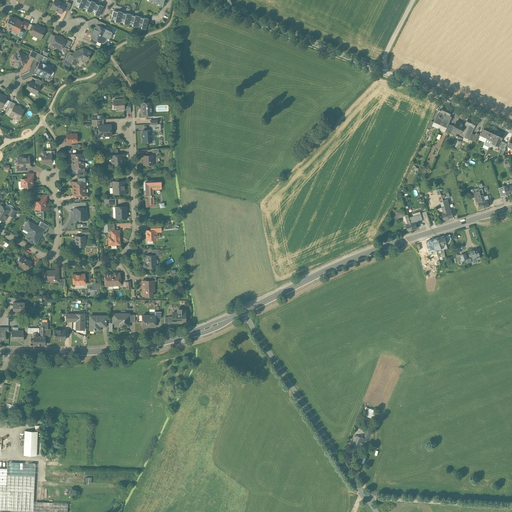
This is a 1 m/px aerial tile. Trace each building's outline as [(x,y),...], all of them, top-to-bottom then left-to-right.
[(80,0),(79,3),(78,7),(82,9),(84,5),(86,0),(80,0)] [(88,7),(86,11),(91,13),(92,9),(95,4),(95,2),(91,0),(90,2),(88,7)] [(65,4),(57,1),(56,4),(53,2),(51,8),(61,13),(63,10),(65,4)] [(66,1),(65,4),(63,10),(67,12),(71,4),(66,1)] [(96,11),(94,14),(99,16),(103,6),(99,4),(98,5),(96,11)] [(5,27),(11,30),(17,19),(11,16),(5,27)] [(24,22),(17,19),(11,30),(12,31),(11,32),(16,35),(17,33),(18,34),(21,27),(24,22)] [(40,28),(35,25),(35,26),(32,32),(31,34),(38,38),(39,39),(40,39),(41,39),(42,38),(41,37),(45,29),(40,27),(40,28)] [(97,25),(96,27),(94,28),(92,31),(106,37),(109,39),(112,32),(104,28),(97,25)] [(106,37),(92,31),(91,33),(92,35),(91,38),(97,41),(100,42),(101,40),(104,42),(106,37)] [(55,35),(51,44),(50,43),(48,47),(53,49),(55,46),(59,48),(61,44),(63,45),(65,40),(62,38),(62,37),(59,36),(59,37),(55,35)] [(79,50),(74,52),(73,53),(71,59),(66,57),(65,59),(75,64),(77,60),(83,59),(86,61),(91,52),(85,49),(84,51),(82,50),(79,51),(79,50)] [(37,53),(32,50),(29,57),(34,59),(37,53)] [(25,55),(19,52),(17,55),(16,55),(14,56),(13,59),(13,60),(16,61),(15,62),(16,64),(19,66),(21,65),(21,63),(23,64),(27,57),(25,57),(25,55)] [(44,56),(37,53),(34,59),(40,62),(42,61),(44,56)] [(42,63),(39,64),(36,69),(37,70),(38,72),(37,73),(43,75),(43,77),(47,78),(48,78),(49,74),(49,73),(49,72),(51,71),(53,68),(42,63)] [(34,84),(30,81),(26,90),(29,91),(30,91),(36,94),(39,86),(34,84)] [(124,99),(113,100),(113,105),(116,105),(116,109),(124,109),(124,99)] [(152,102),(141,103),(142,115),(151,115),(151,107),(152,107),(152,102)] [(14,105),(12,109),(10,115),(9,116),(15,118),(15,117),(19,119),(24,110),(20,108),(20,107),(18,106),(18,107),(14,105)] [(448,107),(443,105),(441,111),(439,110),(434,120),(440,123),(445,114),(448,107)] [(445,114),(440,124),(446,126),(447,126),(448,124),(451,117),(449,116),(445,114)] [(460,134),(460,135),(464,137),(467,131),(473,119),(468,117),(465,124),(463,129),(460,134)] [(473,119),(467,131),(471,134),(477,121),(473,119)] [(464,124),(457,121),(454,126),(452,131),(455,132),(460,134),(463,129),(462,128),(464,124)] [(104,125),(98,125),(99,135),(102,134),(102,136),(110,135),(110,125),(104,125)] [(497,130),(485,125),(480,135),(492,140),(493,141),(497,130)] [(151,130),(142,131),(143,142),(151,142),(151,130)] [(504,133),(497,130),(493,141),(492,140),(491,143),(497,146),(499,146),(501,141),(504,133)] [(77,134),(72,134),(72,133),(70,133),(69,134),(66,135),(66,142),(77,142),(77,140),(78,140),(79,139),(79,136),(78,136),(77,136),(77,134)] [(51,154),(45,154),(45,153),(44,151),(42,151),(41,153),(42,163),(52,163),(51,158),(51,154)] [(117,155),(112,155),(112,166),(122,166),(121,154),(117,155)] [(152,155),(143,156),(144,165),(148,165),(149,166),(152,165),(153,164),(152,160),(153,159),(153,157),(152,156),(152,155)] [(26,156),(17,157),(18,167),(23,167),(30,167),(29,163),(30,162),(30,160),(29,159),(26,159),(26,156)] [(33,178),(27,178),(26,179),(21,179),(21,182),(19,182),(19,188),(31,187),(31,184),(34,181),(33,178)] [(153,180),(143,181),(144,190),(145,190),(145,196),(146,196),(146,198),(151,197),(151,195),(153,195),(153,190),(161,189),(161,181),(153,182),(153,180)] [(124,181),(113,181),(113,194),(124,193),(125,192),(125,190),(124,189),(124,181)] [(504,186),(498,188),(501,197),(507,195),(507,194),(506,193),(504,187),(505,187),(504,186)] [(85,188),(73,188),(73,195),(76,195),(76,199),(87,198),(87,194),(85,194),(85,188)] [(487,195),(484,196),(482,190),(479,191),(482,200),(484,207),(489,206),(487,199),(488,199),(487,195)] [(479,191),(474,193),(477,202),(478,202),(477,202),(482,200),(479,191)] [(146,198),(145,198),(146,206),(154,206),(153,197),(151,197),(146,198)] [(47,204),(47,200),(33,201),(34,209),(39,209),(40,210),(47,210),(46,204),(47,204)] [(9,210),(0,205),(0,218),(3,221),(7,214),(9,210)] [(125,206),(115,207),(116,213),(117,213),(117,218),(122,218),(126,218),(126,208),(125,207),(125,206)] [(446,212),(444,206),(442,207),(443,211),(440,212),(440,214),(442,214),(444,220),(448,219),(446,212)] [(16,210),(11,207),(9,210),(7,214),(12,216),(16,210)] [(75,214),(75,220),(81,220),(82,219),(86,219),(86,215),(85,214),(85,208),(74,208),(74,214),(75,214)] [(411,216),(409,217),(410,222),(415,221),(422,219),(420,212),(420,214),(413,216),(411,216)] [(38,227),(28,221),(25,227),(30,230),(26,237),(29,239),(29,240),(32,242),(33,241),(36,243),(43,230),(38,227)] [(49,226),(41,221),(38,227),(43,230),(45,232),(49,226)] [(114,231),(111,231),(111,239),(109,240),(109,245),(112,245),(112,249),(116,248),(116,244),(120,244),(119,230),(114,231)] [(154,230),(146,230),(147,240),(155,240),(155,237),(157,237),(157,230),(154,230)] [(444,236),(438,238),(440,245),(442,245),(446,244),(446,243),(450,242),(451,239),(450,234),(444,236)] [(84,236),(75,236),(76,246),(85,246),(84,236)] [(438,238),(432,239),(435,247),(440,245),(438,238)] [(432,239),(427,241),(429,249),(432,248),(434,252),(436,251),(435,247),(432,239)] [(478,248),(471,251),(474,261),(482,259),(478,248)] [(152,255),(146,256),(146,263),(145,263),(143,265),(143,266),(145,268),(155,267),(155,255),(152,255)] [(31,262),(21,256),(17,264),(27,269),(29,265),(31,262)] [(34,268),(29,265),(27,269),(25,272),(31,274),(34,268)] [(58,270),(42,271),(43,280),(47,280),(47,279),(53,279),(53,282),(59,282),(59,279),(58,270)] [(112,273),(104,274),(105,286),(112,285),(112,273)] [(120,273),(112,273),(112,285),(120,285),(120,273)] [(84,274),(72,275),(73,285),(85,284),(85,283),(84,274)] [(149,280),(142,281),(142,296),(151,295),(151,290),(154,290),(154,280),(149,280)] [(95,283),(85,283),(85,284),(73,285),(74,288),(87,288),(87,292),(90,292),(90,297),(95,297),(95,289),(95,283)] [(16,302),(13,302),(13,303),(13,311),(24,311),(24,309),(26,309),(26,307),(24,306),(24,302),(16,302)] [(184,310),(178,310),(178,313),(173,313),(173,322),(184,322),(184,321),(185,320),(185,318),(184,317),(184,310)] [(84,313),(76,313),(76,314),(72,314),(72,321),(76,321),(76,330),(84,330),(84,313)] [(129,314),(113,313),(113,323),(123,323),(123,326),(129,326),(129,322),(129,314)] [(102,316),(90,316),(90,330),(93,330),(93,331),(94,331),(94,330),(100,330),(100,326),(105,326),(105,324),(102,324),(102,316)] [(155,316),(142,316),(142,325),(143,326),(154,326),(155,325),(155,318),(155,316)] [(48,323),(42,323),(42,327),(40,327),(40,337),(39,337),(39,345),(45,345),(45,337),(47,337),(47,329),(48,323)] [(39,328),(31,328),(30,333),(33,333),(33,332),(38,332),(38,336),(39,337),(39,328)] [(65,329),(54,329),(54,339),(65,339),(65,329)] [(23,330),(11,330),(11,341),(23,341),(23,330)] [(369,408),(366,415),(371,418),(372,415),(375,410),(369,408)] [(362,432),(357,430),(356,434),(364,438),(369,428),(368,428),(364,426),(362,432)] [(37,431),(24,431),(23,455),(36,456),(37,431)] [(364,438),(356,434),(349,449),(358,453),(362,443),(364,438)] [(35,463),(7,462),(7,468),(6,475),(34,476),(35,463)] [(7,468),(0,468),(0,509),(33,511),(33,502),(34,476),(6,475),(7,468)] [(66,511),(67,503),(33,502),(33,511),(45,511),(66,511)]
